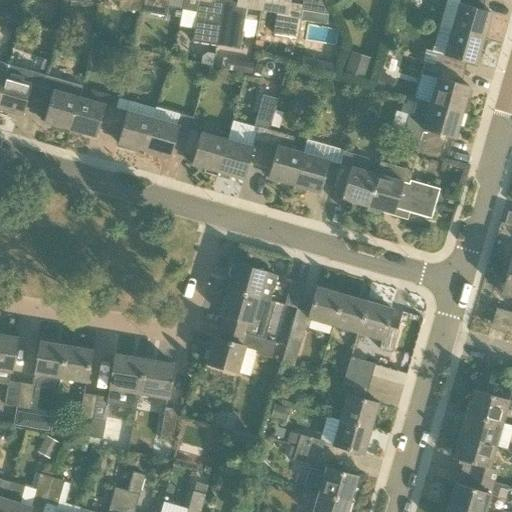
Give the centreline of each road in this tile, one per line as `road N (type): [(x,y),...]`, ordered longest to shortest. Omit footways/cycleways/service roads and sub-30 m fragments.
road 1 (residential): [(0,309),(178,342),(190,333),(215,218)]
road 2 (residential): [(458,285),(215,218)]
road 3 (residential): [(215,218),(0,155)]
road 4 (residential): [(458,285),(511,104)]
road 5 (residential): [(392,511),(442,337)]
